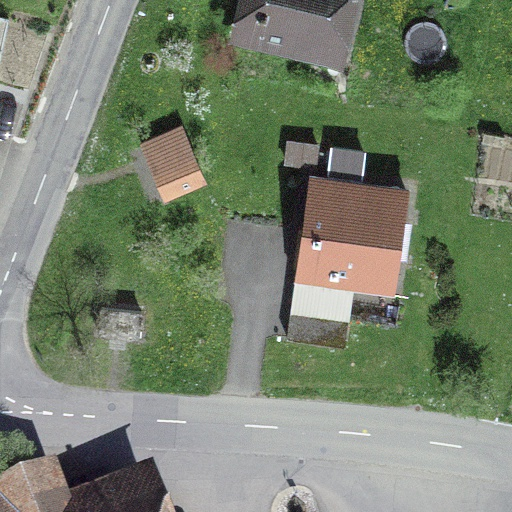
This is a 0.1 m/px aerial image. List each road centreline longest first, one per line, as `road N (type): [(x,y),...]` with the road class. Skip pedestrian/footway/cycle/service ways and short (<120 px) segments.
road 1 (tertiary): [(511,454),(363,434),(62,416),(0,403)]
road 2 (tertiary): [(0,285),(110,0)]
